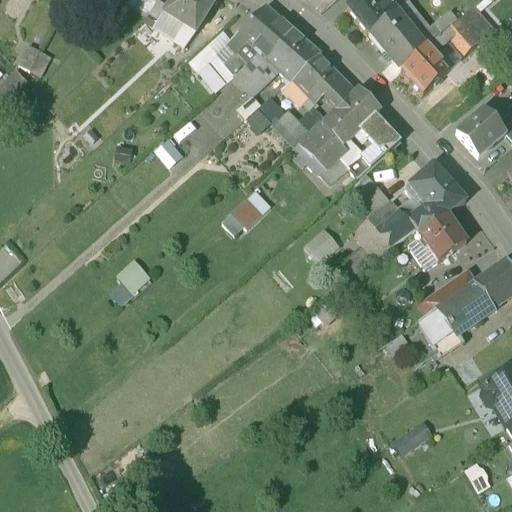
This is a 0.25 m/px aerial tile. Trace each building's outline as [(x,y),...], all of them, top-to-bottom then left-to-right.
[(156,0),(126,0),(123,7),(146,20),(155,5),(153,5),(154,4),(156,0)] [(171,0),(156,0),(154,4),(165,11),(171,0)] [(212,7),(200,0),(171,0),(165,11),(161,18),(181,31),(177,38),(189,45),(212,7)] [(357,0),(344,10),(366,38),(394,15),(384,2),(381,0),(357,0)] [(386,0),(384,2),(394,15),(411,0),(386,0)] [(290,34),(263,11),(225,48),(234,57),(246,47),(257,58),(263,63),(290,34)] [(423,51),(394,15),(366,38),(382,57),(383,56),(398,74),(423,52),(423,51)] [(456,26),(440,38),(439,39),(446,47),(460,63),(489,37),(469,15),(456,26)] [(448,17),(433,29),(440,38),(456,26),(448,17)] [(318,58),(290,34),(263,63),(276,75),(289,87),(291,85),(316,60),(318,58)] [(423,51),(423,52),(398,74),(411,88),(411,90),(411,91),(414,95),(416,95),(417,95),(421,99),(445,76),(431,60),(446,47),(439,39),(423,51)] [(234,57),(223,68),(206,49),(187,67),(197,78),(205,69),(223,90),(233,81),(246,69),(234,57)] [(38,57),(27,51),(17,70),(27,77),(38,57)] [(263,63),(257,58),(246,69),(233,81),(248,99),(262,86),(263,87),(276,75),(263,63)] [(352,97),(316,60),(291,85),(314,108),(322,100),(335,113),(352,97)] [(11,64),(0,73),(0,78),(9,88),(22,77),(17,70),(11,64)] [(379,115),(357,93),(352,97),(335,113),(335,114),(321,127),(318,129),(340,150),(358,134),(373,151),(389,136),(374,120),(379,115)] [(251,101),(234,115),(243,125),(259,111),(251,101)] [(480,113),(454,137),(476,162),(502,138),(499,134),(480,113)] [(308,138),(286,116),(271,130),(292,152),(308,138)] [(511,122),(499,134),(502,138),(511,149),(511,148),(511,122)] [(340,150),(318,129),(316,130),(308,138),(292,152),(287,158),(301,172),(306,168),(317,180),(318,179),(329,190),(347,173),(336,161),(344,154),(340,150)] [(389,136),(373,151),(379,157),(378,158),(382,161),(398,147),(389,136)] [(164,142),(149,153),(165,173),(179,162),(164,142)] [(464,205),(430,167),(402,192),(418,214),(429,229),(445,218),(464,205)] [(371,186),(352,203),(368,222),(387,205),(371,186)] [(269,212),(254,197),(246,204),(261,220),(269,212)] [(246,204),(230,219),(242,232),(245,235),(261,220),(246,204)] [(368,222),(350,239),(360,251),(331,274),(342,287),(343,287),(350,281),(351,280),(413,234),(416,238),(429,229),(418,214),(405,224),(387,205),(368,222)] [(429,229),(416,238),(436,266),(464,246),(445,218),(429,229)] [(242,232),(230,219),(220,228),(233,241),(242,232)] [(320,232),(299,253),(316,270),(337,248),(320,232)] [(511,277),(505,265),(472,286),(489,311),(511,295),(511,277)] [(130,267),(112,285),(130,304),(149,285),(130,267)] [(465,277),(434,298),(440,308),(472,287),(465,277)] [(350,281),(343,287),(348,292),(354,286),(350,281)] [(440,308),(438,310),(456,339),(456,338),(491,314),(489,311),(472,286),(472,287),(440,308)] [(434,298),(417,310),(425,320),(438,310),(440,308),(434,298)] [(456,339),(438,310),(425,320),(415,327),(427,347),(437,362),(461,346),(456,338),(456,339)] [(511,370),(479,390),(482,395),(480,401),(485,410),(492,412),(503,431),(504,431),(511,426),(511,370)] [(421,425),(391,445),(402,461),(432,441),(421,425)] [(450,467),(432,479),(439,489),(457,477),(450,467)] [(478,470),(463,478),(475,499),(490,491),(478,470)]
